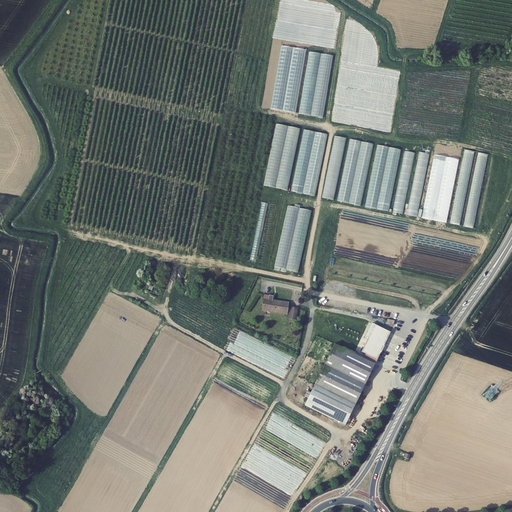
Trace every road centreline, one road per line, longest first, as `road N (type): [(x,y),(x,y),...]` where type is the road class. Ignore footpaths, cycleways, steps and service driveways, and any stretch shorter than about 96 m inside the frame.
road 1 (secondary): [(509,242),(436,343),(367,467),(338,496)]
road 2 (secondary): [(376,508),(375,476),(392,435),(509,242)]
